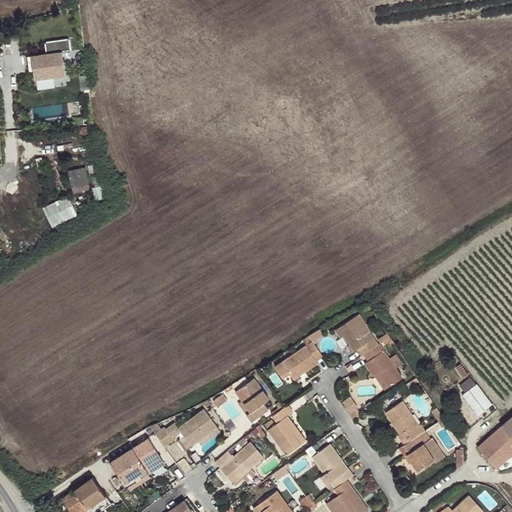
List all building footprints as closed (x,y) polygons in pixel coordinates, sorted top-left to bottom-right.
[(62,51),(32,56),(35,78),(65,74),(62,51)] [(87,166),(69,169),(74,192),(91,189),(87,166)] [(43,207),(53,227),(79,214),(69,194),(43,207)] [(357,350),(361,356),(364,355),(379,345),(374,338),(368,342),(363,335),(369,332),(371,331),(360,314),(335,330),(341,338),(344,336),(354,351),(357,350)] [(374,338),(369,332),(363,335),(368,342),(374,338)] [(383,342),(388,338),(386,334),(379,339),(381,343),(383,342)] [(324,358),(309,336),(303,339),(307,345),(282,362),(290,372),(295,380),(319,364),(317,362),(324,358)] [(352,353),(354,351),(344,336),(341,338),(340,339),(345,348),(348,346),(352,353)] [(393,340),(391,337),(388,338),(383,342),(385,345),(393,340)] [(379,345),(364,355),(368,361),(365,363),(374,376),(375,376),(379,373),(389,387),(403,378),(380,343),(379,345)] [(290,372),(282,362),(279,364),(286,375),(290,372)] [(379,373),(375,376),(384,390),(389,387),(379,373)] [(255,378),(236,392),(242,401),(250,413),(247,415),(251,422),(269,409),(264,402),(270,399),(255,378)] [(229,397),(236,392),(231,385),(224,390),(229,397)] [(476,385),(463,396),(475,411),(488,400),(476,385)] [(413,415),(404,400),(386,413),(401,435),(399,436),(405,445),(425,431),(420,422),(419,423),(415,426),(409,418),(413,415)] [(250,413),(242,401),(238,404),(247,415),(250,413)] [(287,406),(285,408),(273,416),(278,423),(275,425),(269,429),(268,430),(286,455),(302,444),(293,433),(298,429),(289,416),(293,413),(287,406)] [(444,418),(438,407),(432,411),(439,421),(444,418)] [(155,434),(165,447),(175,440),(173,437),(181,431),(192,446),(198,441),(218,427),(204,408),(178,428),(175,422),(167,429),(165,427),(155,434)] [(360,409),(351,415),(354,420),(363,414),(360,409)] [(419,423),(413,415),(409,418),(415,426),(419,423)] [(439,421),(439,422),(444,430),(450,427),(444,418),(439,421)] [(511,418),(479,448),(499,472),(511,460),(511,418)] [(269,429),(275,425),(272,420),(265,425),(269,429)] [(221,431),(218,427),(198,441),(201,446),(221,431)] [(307,441),(298,429),(293,433),(302,444),(307,441)] [(425,431),(405,445),(399,449),(404,456),(406,455),(418,472),(435,460),(425,444),(431,440),(425,431)] [(155,435),(149,439),(152,443),(158,440),(155,435)] [(245,438),(235,447),(237,450),(247,441),(245,438)] [(112,461),(125,482),(162,459),(152,443),(149,439),(112,461)] [(444,455),(433,439),(431,440),(425,444),(435,460),(435,461),(444,455)] [(216,462),(231,480),(240,472),(243,476),(264,457),(251,441),(233,457),(229,451),(216,462)] [(347,480),(354,475),(331,443),(312,457),(324,474),(330,482),(335,489),(347,480)] [(162,459),(125,482),(128,487),(165,464),(162,459)] [(240,472),(231,480),(234,483),(243,476),(240,472)] [(330,482),(324,474),(320,477),(326,485),(330,482)] [(71,511),(82,511),(106,496),(93,478),(63,498),(71,511)] [(335,489),(334,489),(339,495),(327,503),(332,511),(359,511),(349,498),(357,493),(347,480),(335,489)] [(290,511),(292,511),(277,491),(254,508),(256,511),(290,511)] [(349,498),(359,511),(366,511),(369,510),(357,493),(349,498)] [(482,511),(484,511),(469,494),(453,510),(449,505),(439,511),(482,511)] [(106,496),(82,511),(99,511),(111,505),(106,496)] [(306,511),(311,507),(313,505),(307,497),(299,502),(306,511)] [(193,511),(185,500),(168,511),(193,511)]
